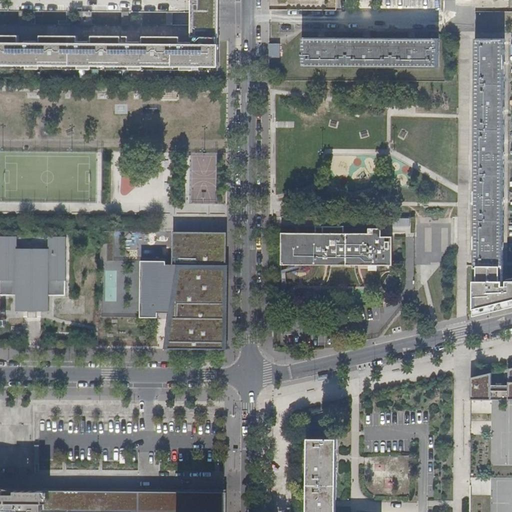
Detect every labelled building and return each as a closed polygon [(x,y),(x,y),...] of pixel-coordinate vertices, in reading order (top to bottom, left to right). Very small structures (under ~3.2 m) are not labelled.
[(194,2),(195,38),(217,38),(217,2),(194,2)] [(81,17),(81,25),(91,25),(90,12),(81,12),(81,17)] [(0,65),(217,66),(217,38),(195,38),(194,49),(193,49),(193,42),(180,42),(180,49),(172,49),(173,37),(144,37),(144,49),(141,49),(141,42),(129,42),(129,49),(121,49),(121,36),(92,36),(92,49),(90,49),(90,42),(77,42),(77,49),(70,49),(71,36),(40,36),(40,48),(39,48),(39,41),(26,41),(26,48),(20,48),(20,36),(0,35),(0,65)] [(318,38),(302,38),(302,65),(438,66),(438,38),(418,38),(318,38)] [(475,265),(504,265),(504,39),(476,38),(475,265)] [(281,44),(270,44),(270,58),(281,58),(281,44)] [(396,226),(412,226),(412,218),(396,218),(396,226)] [(324,233),(283,232),(282,264),(392,264),(392,236),(382,236),(381,228),(370,229),(369,233),(345,233),(345,226),(324,226),(324,233)] [(114,230),(100,230),(99,260),(113,260),(114,230)] [(37,306),(48,306),(48,296),(48,290),(65,291),(65,276),(65,232),(48,232),(48,245),(16,245),(16,232),(0,231),(0,290),(17,290),(16,306),(29,306),(29,303),(33,303),(37,303),(37,306)] [(158,317),(158,312),(183,312),(183,339),(191,341),(200,341),(204,342),(209,342),(216,342),(219,341),(226,341),(227,231),(173,231),(173,263),(166,263),(166,260),(141,260),(140,317),(158,317)] [(504,265),(475,265),(474,313),(511,305),(511,282),(504,283),(504,265)] [(511,366),(471,377),(471,399),(491,399),(491,390),(508,390),(508,399),(511,399),(511,366)] [(508,399),(508,390),(491,390),(491,399),(508,399)] [(310,439),(310,440),(308,440),(306,511),(337,511),(339,439),(310,439)] [(222,511),(222,492),(0,490),(0,511),(222,511)]
